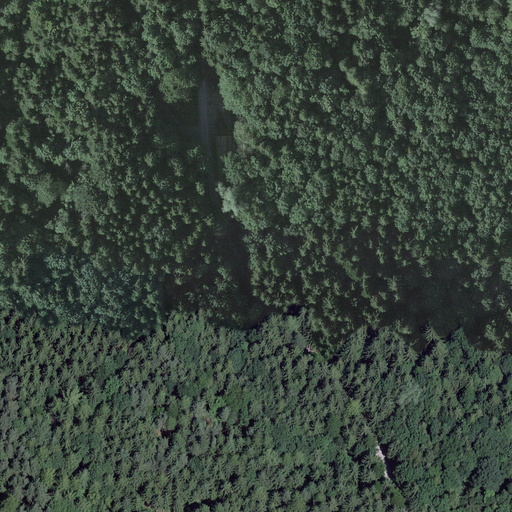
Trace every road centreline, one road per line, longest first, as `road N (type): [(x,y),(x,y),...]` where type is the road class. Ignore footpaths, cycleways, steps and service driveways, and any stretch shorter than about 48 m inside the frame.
road 1 (track): [(191,0),(214,212),(250,292),(358,413),(400,511)]
road 2 (track): [(125,0),(155,91),(179,128),(202,134)]
